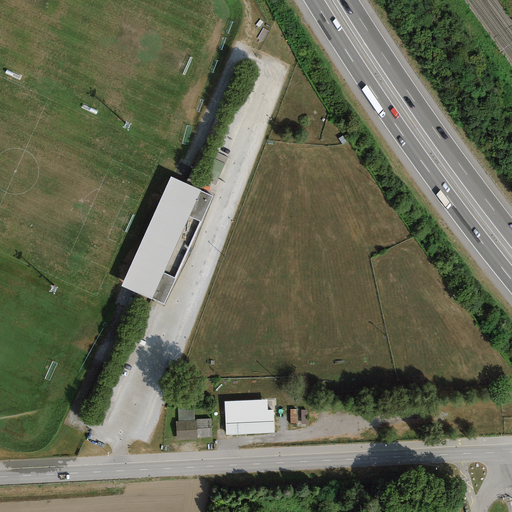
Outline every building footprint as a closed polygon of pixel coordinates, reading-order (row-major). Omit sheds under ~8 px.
[(213,159),(208,182),(217,184),(222,162),(213,159)] [(189,188),(171,180),(123,289),(144,299),(165,308),(214,199),(189,188)] [(266,400),(224,401),(225,435),(274,434),(274,410),(266,411),(266,400)] [(194,407),(178,408),(178,422),(194,421),(194,407)] [(196,420),(197,438),(212,438),(211,419),(196,420)] [(178,422),(175,422),(176,441),(197,440),(197,438),(196,420),(194,421),(178,422)]
